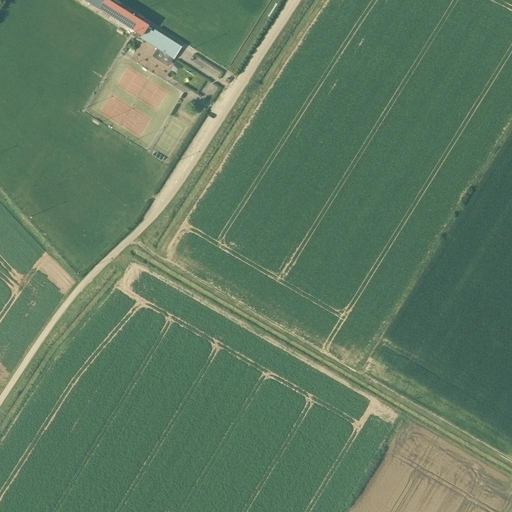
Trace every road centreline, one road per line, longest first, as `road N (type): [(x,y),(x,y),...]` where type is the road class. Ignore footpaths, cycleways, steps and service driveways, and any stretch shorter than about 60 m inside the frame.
road 1 (unclassified): [(0,404),(54,322),(156,214),(298,0)]
road 2 (track): [(133,237),(511,466)]
